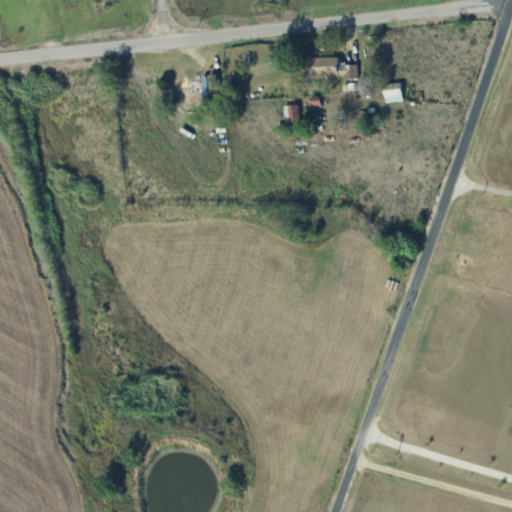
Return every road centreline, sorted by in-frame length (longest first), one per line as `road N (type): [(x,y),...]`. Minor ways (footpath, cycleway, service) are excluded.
road 1 (residential): [(510,0),(338,511)]
road 2 (residential): [(0,59),(510,2)]
